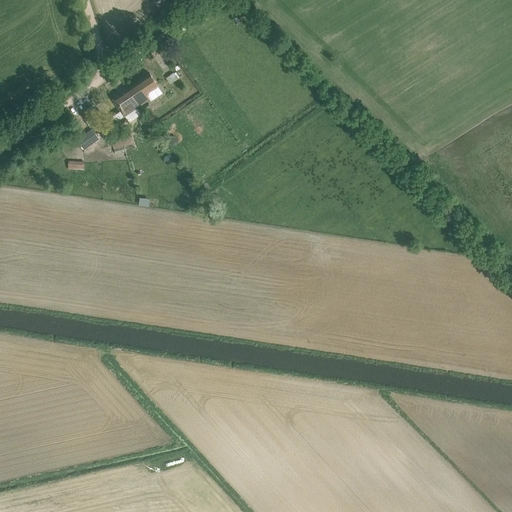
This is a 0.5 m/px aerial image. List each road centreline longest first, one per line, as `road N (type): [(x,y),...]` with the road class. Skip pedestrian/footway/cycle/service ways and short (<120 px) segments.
road 1 (track): [(101,78),(220,0)]
road 2 (unclassified): [(0,148),(101,78)]
